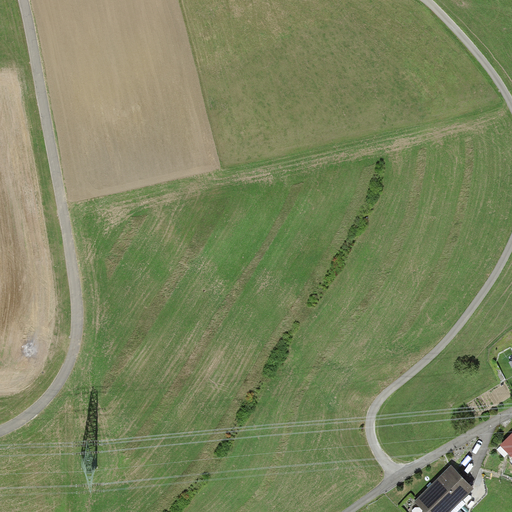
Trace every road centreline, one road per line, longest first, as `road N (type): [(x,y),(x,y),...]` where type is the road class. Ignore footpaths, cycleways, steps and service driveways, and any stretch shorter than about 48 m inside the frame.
road 1 (unclassified): [(21,0),(70,261),(75,337),(55,388),(0,431)]
road 2 (track): [(511,240),(478,299),(376,404),(371,437),(395,479)]
road 3 (unclassified): [(349,511),(511,411)]
road 4 (track): [(424,0),(511,107)]
